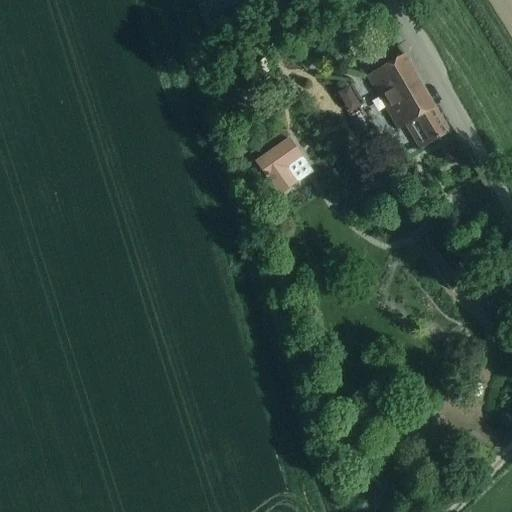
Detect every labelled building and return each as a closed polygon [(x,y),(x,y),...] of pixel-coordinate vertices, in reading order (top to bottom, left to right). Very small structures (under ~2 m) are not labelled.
[(301,42),(291,50),(305,69),(309,66),(315,61),(306,50),(301,42)] [(435,108),(435,107),(404,55),(368,76),(399,129),(407,125),(420,147),(448,131),(435,108)] [(265,57),(247,75),(259,86),(277,69),(265,57)] [(267,152),(256,160),(279,194),(297,182),(313,170),(303,156),(302,155),(290,137),(267,152)] [(469,277),(437,233),(417,244),(452,290),(469,277)]
